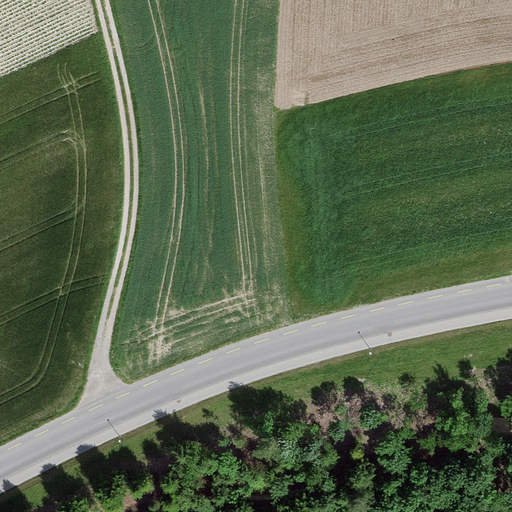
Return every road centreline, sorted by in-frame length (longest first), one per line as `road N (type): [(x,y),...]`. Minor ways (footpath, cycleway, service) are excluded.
road 1 (tertiary): [(0,462),(248,354),(511,293)]
road 2 (track): [(98,0),(129,141),(94,375),(105,413)]
road 3 (track): [(511,453),(452,477),(406,511)]
